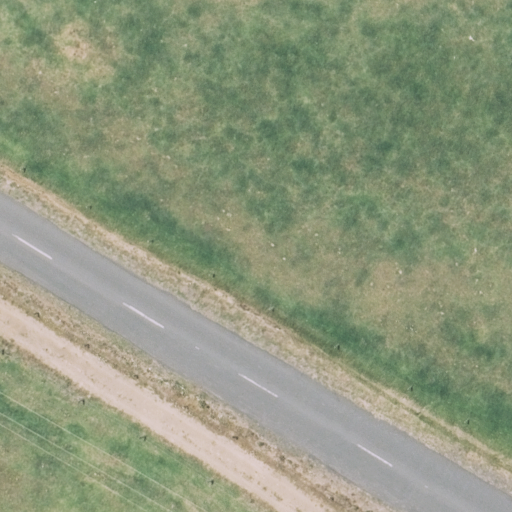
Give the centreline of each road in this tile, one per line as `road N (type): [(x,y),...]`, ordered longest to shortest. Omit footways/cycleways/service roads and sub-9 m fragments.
road 1 (unclassified): [(462,511),(0,227)]
road 2 (track): [(307,511),(0,318)]
